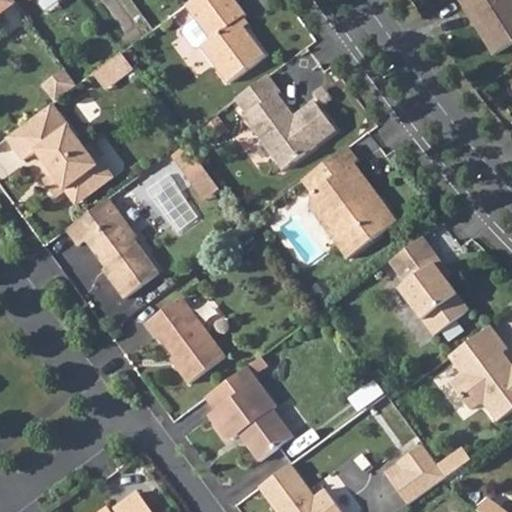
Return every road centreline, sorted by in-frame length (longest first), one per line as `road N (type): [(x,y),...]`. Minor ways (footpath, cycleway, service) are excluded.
road 1 (residential): [(360,0),(511,189)]
road 2 (residential): [(0,268),(102,405),(107,425)]
road 3 (residential): [(107,425),(140,428),(205,511)]
road 4 (residential): [(107,425),(12,504)]
